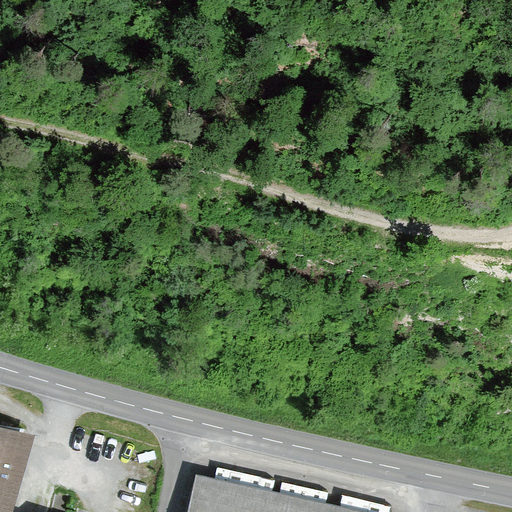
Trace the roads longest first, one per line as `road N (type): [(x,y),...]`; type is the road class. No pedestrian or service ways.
road 1 (track): [(511,232),(480,237),(396,224),(205,166),(0,118)]
road 2 (secondary): [(511,489),(109,399),(0,366)]
